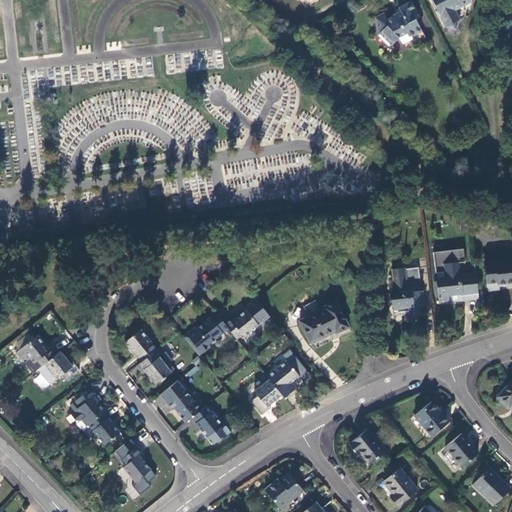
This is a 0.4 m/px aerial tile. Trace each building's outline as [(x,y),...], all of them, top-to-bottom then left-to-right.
[(431,0),(436,9),(439,7),(442,15),(440,16),(445,26),(455,29),(459,19),(454,10),(470,2),(468,0),(431,0)] [(409,36),(410,36),(421,30),(415,19),(416,13),(410,1),(399,7),(401,12),(388,19),(385,14),(376,18),(379,35),(390,46),(394,43),(399,38),(407,34),(409,36)] [(399,38),(394,43),(399,48),(403,44),(412,39),(410,36),(409,36),(407,34),(399,38)] [(463,248),(432,251),(438,303),(461,300),(461,294),(469,293),(468,284),(476,283),(475,272),(459,274),(458,262),(464,261),(463,248)] [(483,262),(486,284),(497,283),(497,285),(511,283),(511,259),(511,260),(498,261),(498,260),(496,260),(483,262)] [(404,267),(391,268),(392,284),(394,284),(394,290),(391,290),(391,299),(390,299),(391,309),(402,308),(403,318),(406,320),(411,320),(413,317),(413,314),(420,314),(419,302),(423,302),(420,280),(419,281),(417,267),(404,268),(404,267)] [(461,300),(478,298),(476,283),(468,284),(469,293),(461,294),(461,300)] [(498,292),(497,285),(497,283),(486,284),(487,293),(498,292)] [(229,319),(223,323),(227,329),(235,339),(241,335),(243,337),(268,316),(254,298),(245,306),(244,309),(230,320),(229,319)] [(299,320),(310,343),(335,331),(336,333),(348,327),(336,301),(324,307),(325,308),(299,320)] [(207,344),(227,329),(223,323),(215,313),(195,328),(194,327),(186,333),(186,336),(198,352),(201,353),(209,346),(207,344)] [(124,342),(139,362),(155,349),(139,330),(124,342)] [(35,361),(40,367),(55,354),(50,348),(48,350),(36,336),(15,352),(23,362),(29,358),(33,363),(35,361)] [(186,336),(184,339),(197,356),(201,353),(198,352),(186,336)] [(378,346),(370,350),(373,358),(381,354),(378,346)] [(161,355),(156,349),(155,349),(139,362),(134,366),(141,374),(143,372),(154,385),(173,370),(168,364),(165,366),(158,358),(161,355)] [(70,363),(59,351),(55,354),(40,367),(37,369),(49,384),(60,375),(65,381),(78,369),(72,362),(70,363)] [(27,368),(33,363),(29,358),(23,362),(27,368)] [(285,360),(265,376),(278,392),(298,376),(285,360)] [(267,405),(280,395),(278,392),(265,376),(259,381),(261,384),(252,391),(256,396),(251,401),(262,414),(269,408),(267,405)] [(511,380),(496,397),(507,407),(511,401),(511,380)] [(81,420),(86,426),(87,425),(103,413),(109,407),(102,399),(100,400),(97,403),(92,397),(94,396),(90,389),(69,405),(74,411),(70,414),(75,421),(79,421),(81,420)] [(173,409),(184,423),(190,418),(199,410),(188,396),(186,398),(182,392),(165,405),(170,411),(173,409)] [(431,435),(449,420),(442,411),(440,413),(430,401),(414,416),(431,435)] [(222,426),(205,406),(199,410),(190,418),(206,438),(222,426)] [(119,433),(103,413),(87,425),(103,445),(119,433)] [(77,425),(81,430),(86,426),(81,420),(79,421),(77,425)] [(223,425),(222,426),(206,438),(211,445),(230,434),(223,425)] [(385,450),(366,428),(350,441),(351,442),(348,445),(355,453),(358,451),(369,464),(385,450)] [(477,453),(461,434),(444,447),(460,466),(477,453)] [(136,448),(119,461),(123,467),(122,468),(129,477),(126,479),(131,485),(149,470),(139,456),(140,454),(136,448)] [(508,489),(488,467),(471,483),(493,504),(508,489)] [(417,489),(399,468),(383,481),(393,493),(390,496),(397,505),(417,489)] [(280,508),(302,491),(288,473),(276,483),(274,481),(264,489),(280,508)] [(322,511),(314,502),(302,511),(322,511)]
